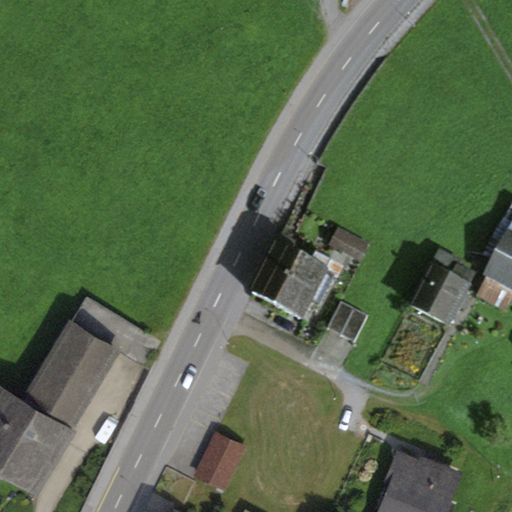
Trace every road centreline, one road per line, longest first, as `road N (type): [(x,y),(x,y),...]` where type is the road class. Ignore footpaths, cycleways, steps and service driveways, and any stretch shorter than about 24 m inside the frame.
road 1 (primary): [(400,0),(298,136),(113,511)]
road 2 (track): [(302,511),(361,387)]
